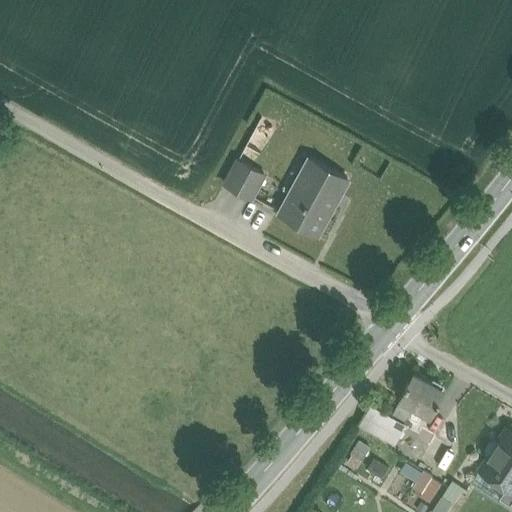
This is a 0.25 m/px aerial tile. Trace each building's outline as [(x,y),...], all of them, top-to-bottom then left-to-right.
[(261,117),(244,149),(254,155),(272,121),(261,117)] [(311,156),(280,213),(316,233),(347,177),(311,156)] [(264,172),(238,158),(225,183),(251,197),(264,172)] [(444,388),(414,372),(400,398),(401,398),(392,415),(403,421),(412,405),(424,411),(430,414),(444,388)] [(392,415),(370,403),(359,422),(394,442),(405,422),(403,421),(392,415)] [(412,405),(403,421),(405,422),(415,427),(424,411),(412,405)] [(511,430),(507,427),(498,441),(496,440),(491,441),(487,447),(488,452),(490,453),(481,467),(507,485),(511,487),(511,430)] [(362,461),(367,441),(356,438),(350,458),(362,461)] [(432,476),(420,494),(429,500),(441,481),(432,476)] [(441,481),(429,500),(424,508),(430,511),(438,511),(453,489),(441,481)] [(511,487),(507,485),(500,496),(511,504),(511,487)]
